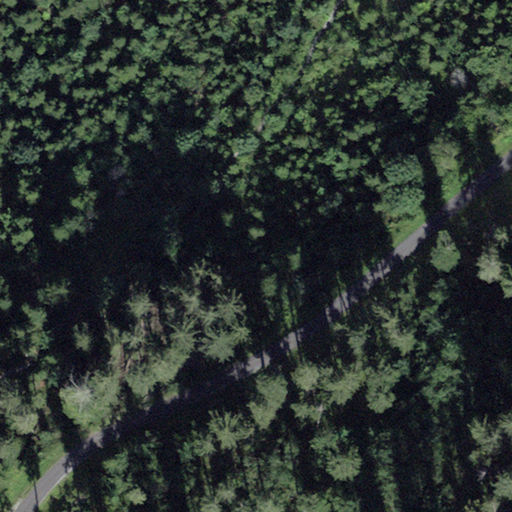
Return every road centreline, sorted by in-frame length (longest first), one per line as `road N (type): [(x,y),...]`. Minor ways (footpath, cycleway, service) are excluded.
road 1 (track): [(17,511),(82,446),(318,318),(511,154)]
road 2 (track): [(332,0),(223,184),(0,406)]
